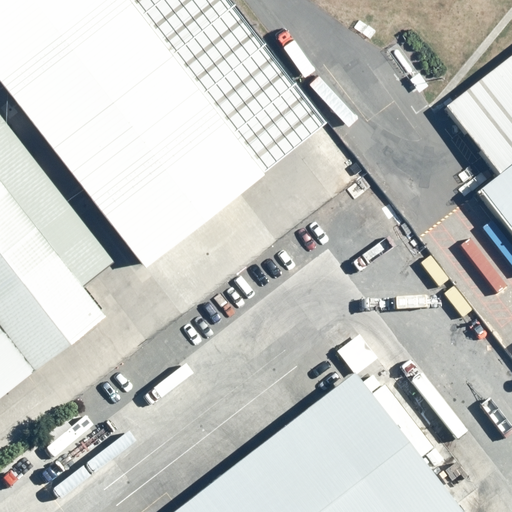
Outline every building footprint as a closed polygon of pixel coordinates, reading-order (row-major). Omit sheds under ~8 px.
[(221,0),(0,0),(0,90),(127,256),(311,116),(221,0)] [(511,36),(431,98),(485,169),(461,187),(511,253),(511,36)] [(91,256),(0,137),(0,385),(94,314),(65,276),(91,256)] [(375,358),(357,334),(335,351),(353,375),(375,358)] [(457,511),(418,462),(434,450),(383,384),(367,396),(354,378),(178,511),(457,511)] [(175,456),(134,402),(93,433),(134,487),(175,456)]
